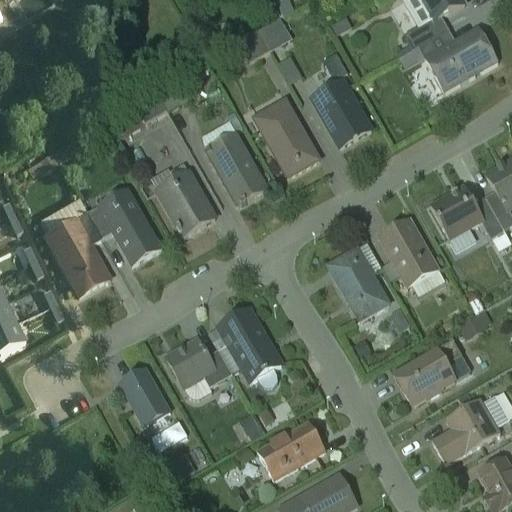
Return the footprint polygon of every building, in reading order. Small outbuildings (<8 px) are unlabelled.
[(421,35),(468,9),(463,0),(415,0),(405,6),(421,35)] [(291,7),(297,23),(308,19),(302,3),(291,7)] [(444,102),(499,70),(480,36),(425,68),(444,102)] [(302,87),(313,81),(304,63),(292,69),(302,87)] [(180,81),(131,111),(141,128),(190,98),(180,81)] [(342,159),(375,140),(343,86),(310,106),(342,159)] [(286,188),(322,169),(288,105),(252,125),(286,188)] [(236,215),(269,197),(238,140),(205,158),(236,215)] [(511,223),(511,168),(488,183),(511,223)] [(184,250),(218,231),(191,182),(157,202),(184,250)] [(451,251),(485,230),(462,192),(427,213),(451,251)] [(133,276),(165,259),(131,197),(99,214),(133,276)] [(404,296),(439,278),(412,224),(376,242),(404,296)] [(76,306),(112,287),(79,227),(44,246),(76,306)] [(358,329),(388,312),(356,256),(325,273),(358,329)] [(1,285),(0,285),(0,311),(11,307),(1,285)] [(11,307),(0,311),(0,338),(21,329),(11,307)] [(251,392),(285,372),(252,315),(218,334),(251,392)] [(499,322),(487,327),(492,339),(504,334),(499,322)] [(21,329),(0,338),(0,364),(31,350),(21,329)] [(186,399),(219,379),(199,346),(166,366),(186,399)] [(408,415),(457,390),(439,356),(391,381),(408,415)] [(144,437),(172,422),(146,376),(119,391),(144,437)] [(511,440),(511,404),(511,402),(495,411),(511,440)] [(446,472),(500,442),(481,408),(445,427),(451,437),(433,447),(446,472)] [(264,443),(274,436),(265,422),(255,429),(264,443)] [(272,491),(325,461),(308,430),(255,460),(272,491)] [(185,470),(195,489),(211,481),(202,462),(185,470)] [(487,511),(511,511),(511,470),(510,466),(473,486),(487,511)] [(356,511),(341,482),(283,511),(356,511)]
